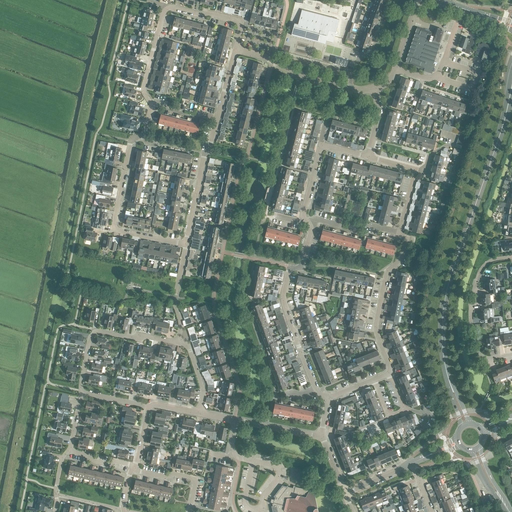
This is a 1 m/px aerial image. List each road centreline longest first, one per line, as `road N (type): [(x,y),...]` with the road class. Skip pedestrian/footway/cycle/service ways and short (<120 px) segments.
road 1 (primary): [(442,350),(448,280),(511,89)]
road 2 (residential): [(186,245),(235,49)]
road 3 (residential): [(186,245),(114,227),(128,146),(141,135)]
road 4 (residential): [(511,354),(480,354),(470,318),(481,268),(511,256)]
road 5 (residential): [(389,373),(376,323),(388,271),(405,245),(400,233)]
road 6 (residential): [(82,391),(97,330),(177,342)]
road 7 (residential): [(316,391),(284,299),(289,270),(302,264)]
road 8 (residential): [(141,135),(150,108),(143,87),(165,8)]
road 9 (residential): [(263,511),(278,471),(233,451),(236,420)]
road 10 (residential): [(235,49),(348,88)]
